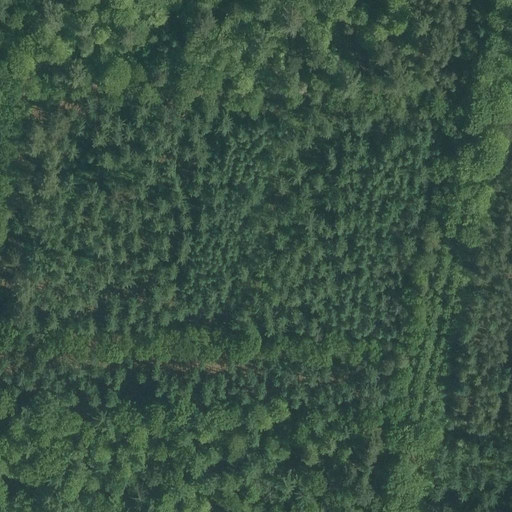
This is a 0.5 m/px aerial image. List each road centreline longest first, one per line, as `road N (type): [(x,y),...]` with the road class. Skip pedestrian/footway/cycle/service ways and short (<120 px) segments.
road 1 (track): [(511,126),(465,99),(42,86),(0,106)]
road 2 (track): [(394,511),(502,0)]
road 3 (track): [(42,86),(142,0)]
